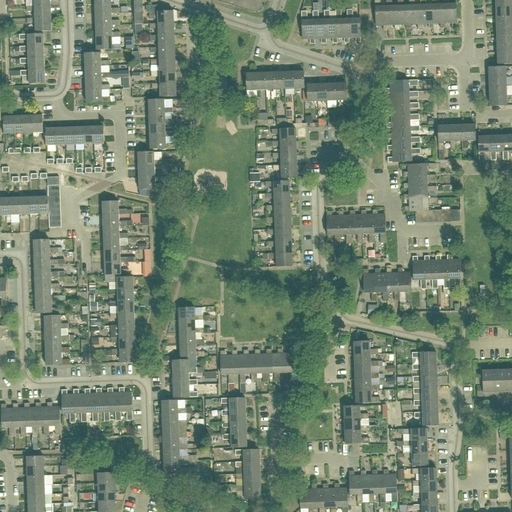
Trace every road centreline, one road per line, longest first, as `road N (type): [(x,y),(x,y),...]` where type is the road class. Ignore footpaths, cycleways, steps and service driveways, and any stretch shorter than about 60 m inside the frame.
road 1 (residential): [(453,486),(454,344),(341,317)]
road 2 (residential): [(48,235),(72,224),(71,201),(121,174),(118,115),(57,116),(57,98)]
road 3 (residential): [(148,489),(141,381),(24,383)]
road 4 (residential): [(341,317),(320,269),(317,185),(347,153)]
road 5 (residential): [(24,383),(21,257),(0,258)]
